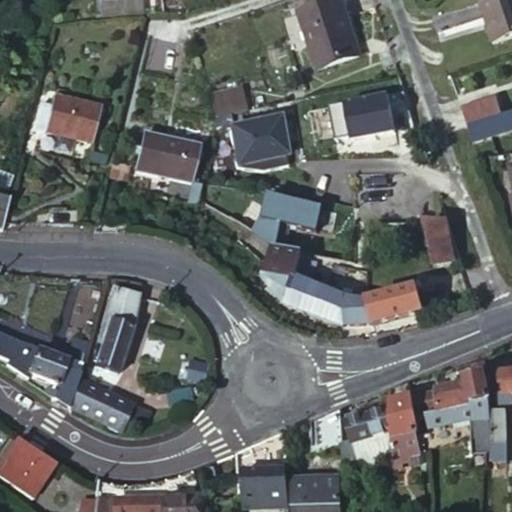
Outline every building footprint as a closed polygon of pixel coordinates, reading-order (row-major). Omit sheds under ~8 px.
[(97,2),(97,17),(163,13),(163,3),(162,0),(141,0),(141,1),(97,2)] [(341,0),(298,14),(317,70),(359,56),(341,0)] [(511,0),(484,0),(479,2),(493,43),(511,37),(511,0)] [(178,2),(163,3),(163,13),(179,12),(178,2)] [(238,80),(213,85),(219,112),(244,108),(238,80)] [(99,109),(55,98),(53,108),(41,104),(35,128),(91,142),(99,109)] [(469,127),(500,117),(494,101),(463,111),(469,127)] [(511,113),(500,117),(506,134),(511,131),(511,113)] [(469,127),(474,143),(506,134),(500,117),(469,127)] [(198,147),(144,135),(137,169),(191,181),(198,147)] [(320,211),(267,197),(262,218),(250,235),(273,247),(263,279),(284,306),(342,327),(372,323),(372,325),(423,312),(417,290),(366,302),(343,297),(296,277),(300,252),(274,247),(280,222),(314,231),(320,211)] [(447,223),(425,223),(435,267),(455,262),(447,223)] [(136,299),(113,292),(94,355),(98,356),(95,367),(117,374),(127,343),(130,335),(131,329),(136,299)] [(0,358),(10,363),(8,367),(26,379),(28,374),(58,385),(56,391),(48,386),(45,394),(55,400),(70,409),(70,408),(77,381),(79,373),(64,368),(66,362),(33,350),(19,344),(0,335),(0,358)] [(79,373),(81,367),(66,362),(64,368),(79,373)] [(491,397),(490,395),(490,427),(489,452),(489,464),(499,464),(499,459),(506,459),(506,426),(506,416),(511,415),(511,371),(498,373),(501,397),(491,397)] [(490,427),(490,395),(486,377),(465,382),(465,385),(418,396),(423,417),(473,407),(475,416),(471,417),(473,422),(462,424),(468,456),(489,452),(490,427)] [(132,405),(77,381),(70,408),(121,430),(132,405)] [(402,386),(390,390),(390,407),(391,439),(398,438),(414,434),(417,423),(416,419),(412,397),(409,384),(402,386)] [(418,396),(412,397),(416,419),(423,417),(418,396)] [(341,449),(342,468),(351,468),(354,468),(391,461),(391,449),(391,439),(390,407),(343,422),(351,442),(341,443),(341,449)] [(473,407),(423,417),(425,427),(471,417),(475,416),(473,407)] [(318,420),(315,421),(316,450),(341,449),(341,443),(340,411),(318,420)] [(236,455),(237,473),(241,472),(287,471),(287,434),(264,443),(236,455)] [(398,438),(391,439),(391,449),(400,447),(398,438)] [(0,466),(16,443),(10,439),(0,455),(0,466)] [(54,469),(16,443),(0,466),(0,474),(35,498),(54,469)] [(212,467),(202,470),(207,488),(217,486),(212,467)] [(288,506),(287,471),(241,472),(243,507),(288,506)] [(193,473),(176,478),(177,497),(115,497),(115,511),(199,511),(200,497),(193,473)] [(341,511),(340,479),(291,480),(292,511),(341,511)] [(109,511),(108,499),(97,500),(97,511),(109,511)] [(97,511),(97,500),(81,501),(81,511),(97,511)]
